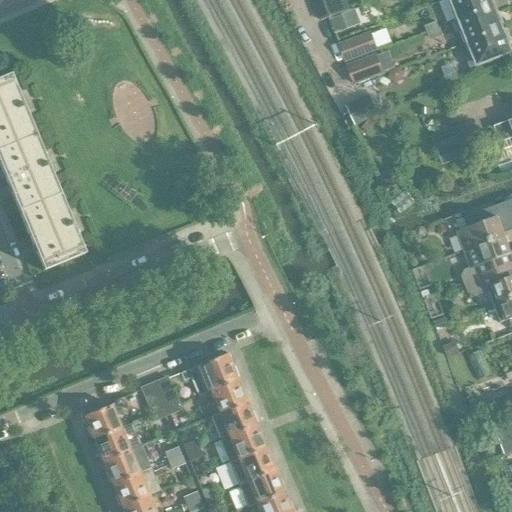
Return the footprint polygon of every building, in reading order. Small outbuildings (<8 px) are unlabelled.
[(311,0),(312,0),(321,22),(347,12),(342,0),(311,0)] [(448,0),(457,21),(457,22),(494,8),(491,1),(491,0),(448,0)] [(455,34),(461,32),(466,44),(502,30),(502,28),(504,24),(501,15),(497,15),(494,8),(457,22),(457,21),(451,24),(455,34)] [(343,16),(330,20),(335,34),(348,29),(343,16)] [(438,21),(428,25),(431,32),(441,28),(438,21)] [(433,38),(443,34),(441,28),(431,32),(433,38)] [(503,32),(503,30),(502,30),(466,44),(475,67),(511,53),(508,45),(511,41),(508,33),(503,32)] [(346,64),(378,51),(371,32),(339,45),(346,64)] [(354,86),(384,75),(376,55),(346,66),(354,86)] [(444,78),(447,85),(459,80),(456,73),(444,78)] [(10,75),(0,78),(0,168),(43,272),(84,254),(10,75)] [(378,116),(369,96),(348,106),(357,125),(378,116)] [(510,121),(494,127),(500,143),(497,144),(503,161),(511,157),(511,116),(509,118),(510,121)] [(367,133),(373,125),(368,121),(362,129),(367,133)] [(432,138),(437,150),(466,139),(460,126),(432,138)] [(464,157),(458,143),(437,151),(443,166),(464,157)] [(395,187),(392,174),(381,176),(383,188),(395,187)] [(505,237),(502,229),(511,225),(511,222),(505,204),(465,218),(469,230),(457,234),(464,252),(505,237)] [(505,237),(464,252),(470,269),(465,271),(462,278),(465,285),(479,279),(511,266),(511,253),(505,237)] [(511,266),(479,279),(479,280),(465,285),(468,294),(475,297),(489,292),(494,306),(511,299),(511,266)] [(511,299),(494,306),(501,324),(510,321),(511,326),(511,299)] [(444,318),(433,322),(435,327),(446,323),(444,318)] [(455,343),(444,348),(448,358),(460,353),(455,343)] [(480,352),(467,358),(478,382),(491,375),(480,352)] [(198,397),(207,393),(237,381),(226,355),(180,374),(183,382),(190,378),(198,397)] [(168,379),(156,384),(165,405),(177,401),(168,379)] [(209,418),(246,403),(237,381),(207,393),(216,415),(208,418),(209,418)] [(152,386),(141,390),(150,412),(161,407),(152,386)] [(112,402),(111,405),(113,410),(114,411),(127,405),(123,397),(123,398),(112,402)] [(177,401),(165,405),(170,415),(181,410),(177,401)] [(218,441),(255,426),(246,403),(209,418),(218,441)] [(121,429),(121,428),(111,405),(83,417),(93,440),(121,429)] [(154,422),(165,417),(161,407),(150,412),(154,422)] [(497,431),(511,425),(511,424),(508,415),(493,421),(497,431)] [(121,429),(93,440),(102,462),(141,446),(131,424),(121,428),(121,429)] [(511,438),(511,425),(497,431),(501,442),(511,438)] [(227,463),(265,448),(255,426),(218,441),(227,463)] [(196,441),(184,446),(187,454),(199,449),(196,441)] [(111,485),(150,469),(141,446),(102,462),(111,485)] [(178,448),(164,454),(167,462),(181,456),(178,448)] [(244,483),(274,471),(265,448),(227,463),(236,486),(244,483)] [(187,454),(190,461),(202,456),(199,449),(187,454)] [(167,462),(171,469),(184,464),(181,456),(167,462)] [(121,507),(149,496),(159,491),(150,469),(111,485),(121,507)] [(274,471),(244,483),(254,505),(283,493),(274,471)] [(214,485),(202,490),(206,499),(218,494),(214,485)] [(0,511),(6,511),(8,511),(0,491),(0,511)] [(196,493),(183,498),(186,506),(200,501),(196,493)] [(256,511),(291,511),(283,493),(254,505),(256,511)] [(209,506),(221,501),(218,494),(206,499),(209,506)] [(155,511),(149,496),(121,507),(122,511),(155,511)] [(188,511),(194,511),(203,509),(200,501),(186,506),(188,511)]
